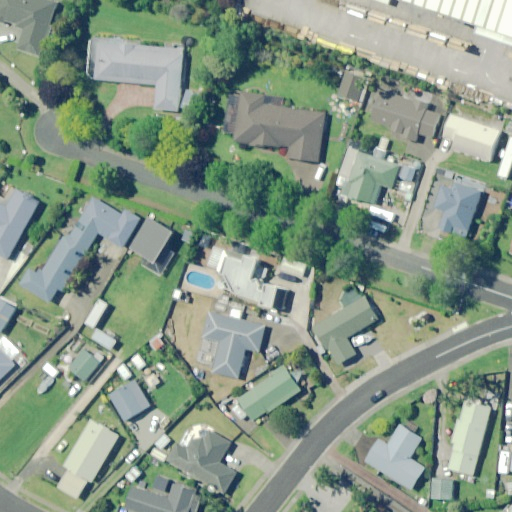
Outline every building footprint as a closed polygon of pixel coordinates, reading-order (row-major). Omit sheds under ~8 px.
[(0,0),(0,22),(7,25),(9,21),(27,27),(19,50),(42,57),(59,2),(51,0),(0,0)] [(511,0),(397,0),(511,38),(511,0)] [(159,85),(157,109),(183,112),(183,108),(195,110),(197,93),(184,92),(188,50),(140,46),(140,42),(91,38),(88,79),(159,85)] [(368,78),(349,72),(341,95),(360,101),(368,78)] [(444,113),(385,90),(373,121),(393,128),(392,130),(405,135),(404,137),(418,142),(421,133),(435,138),(444,113)] [(260,146),(282,149),(283,147),(291,148),(291,150),(290,158),(322,162),(329,114),(265,104),(266,95),(244,91),(243,98),(230,96),(225,133),(237,135),(236,142),(260,146)] [(503,131),(452,114),(445,137),(457,141),(454,149),(493,162),(503,131)] [(386,161),(390,151),(376,147),(373,156),(351,148),(342,175),(352,178),(346,194),(377,205),(384,187),(406,195),(410,185),(399,181),(403,167),(386,161)] [(486,190),(458,179),(455,188),(446,185),(437,208),(447,212),(442,228),(468,238),(486,190)] [(42,204),(18,191),(9,208),(0,202),(0,253),(11,260),(42,204)] [(124,216),(95,199),(71,238),(67,235),(42,275),(32,269),(23,284),(53,303),(62,289),(64,291),(100,232),(126,248),(143,220),(128,211),(124,216)] [(177,234),(152,219),(134,250),(149,258),(144,266),(163,276),(176,254),(168,250),(177,234)] [(246,259),(215,249),(209,268),(228,274),(223,288),(264,301),(263,304),(286,311),(293,290),(266,281),(273,261),(248,253),(246,259)] [(308,265),(285,258),(282,270),(304,276),(308,265)] [(19,309),(1,298),(0,299),(0,332),(3,334),(19,309)] [(379,320),(365,298),(315,328),(339,367),(359,354),(349,338),(379,320)] [(268,326),(211,312),(205,338),(222,342),(214,372),(241,379),(248,349),(261,352),(268,326)] [(119,341),(89,322),(84,331),(114,350),(119,341)] [(22,352),(4,335),(0,338),(0,382),(17,366),(12,361),(22,352)] [(102,363),(87,350),(72,368),(87,381),(102,363)] [(270,412),(271,414),(304,391),(287,367),(240,399),(256,421),(270,412)] [(505,375),(491,375),(491,390),(505,391),(505,375)] [(153,406),(135,378),(110,394),(128,421),(153,406)] [(495,406),(468,398),(455,443),(457,444),(450,469),(474,476),(495,406)] [(122,436),(94,420),(66,467),(70,469),(60,487),(79,499),(91,480),(95,482),(122,436)] [(424,438),(403,425),(390,445),(382,440),(369,461),(414,490),(428,469),(412,458),(424,438)] [(233,444),(212,432),(208,438),(196,440),(190,450),(180,444),(170,461),(227,495),(240,474),(221,463),(233,444)] [(143,473),(136,466),(127,476),(134,482),(143,473)] [(456,479),(436,478),(435,499),(455,500),(456,479)] [(198,511),(204,496),(176,486),(172,498),(136,486),(128,510),(135,511),(198,511)]
